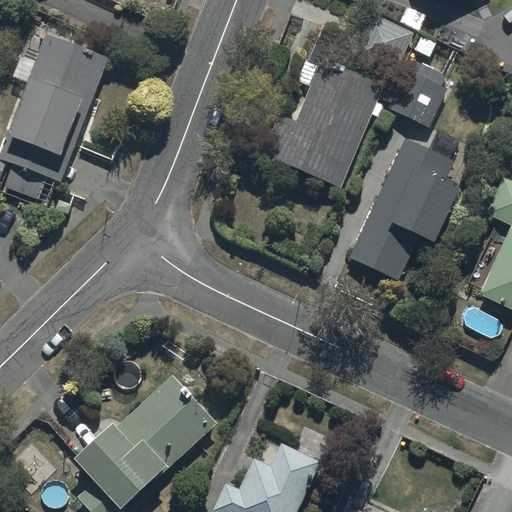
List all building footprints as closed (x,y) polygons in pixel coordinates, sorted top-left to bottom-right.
[(420,0),(428,17),(460,0),(420,0)] [(402,25),(373,14),(360,46),(404,63),(412,41),(398,36),(402,25)] [(0,182),(43,197),(50,179),(65,184),(72,163),(67,162),(87,103),(93,105),(110,56),(47,34),(13,135),(9,134),(1,156),(0,155),(0,182)] [(283,107),(264,154),(343,187),(386,83),(331,61),(336,49),(318,41),(310,60),(321,64),(300,114),(283,107)] [(411,59),(388,110),(430,128),(447,89),(443,87),(448,76),(411,59)] [(457,161),(406,138),(351,259),(398,280),(418,235),(437,243),(462,187),(448,181),(457,161)] [(511,181),(505,178),(488,214),(511,224),(479,295),(511,309),(511,181)] [(122,511),(217,423),(175,377),(122,426),(118,422),(80,457),(101,479),(80,498),(93,511),(122,511)] [(296,511),(319,461),(281,443),(271,465),(253,456),(242,482),(230,477),(214,511),(215,511),(296,511)]
